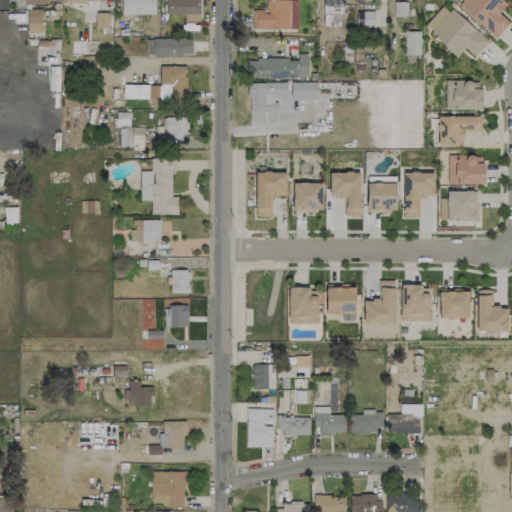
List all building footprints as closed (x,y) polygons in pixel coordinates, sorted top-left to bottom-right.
[(155,14),(154,0),(121,0),(121,14),(155,14)] [(199,13),(198,0),(165,0),(166,14),(199,13)] [(296,28),(296,0),(265,0),(266,9),(251,9),(251,29),(296,28)] [(352,3),(351,0),(323,0),(323,11),(341,12),(341,2),(352,3)] [(498,13),(506,3),(502,0),(463,0),(458,7),(495,38),(509,22),(498,13)] [(488,41),(443,3),(423,27),(457,55),(463,47),(475,56),(488,41)] [(41,9),(26,9),(27,31),(41,31),(41,9)] [(373,27),(374,11),(356,10),(355,26),(373,27)] [(419,31),(404,31),(404,54),(419,54),(419,31)] [(191,38),(146,39),(146,55),(191,55),(191,38)] [(307,53),(296,54),(296,58),(246,59),(246,78),(307,77),(307,53)] [(122,84),(122,99),(185,98),(185,65),(158,65),(159,84),(122,84)] [(444,108),(481,109),(481,88),(472,88),(472,80),(445,79),(444,108)] [(286,95),(285,81),(247,82),(248,112),(275,111),(275,95),(286,95)] [(316,81),(290,82),(290,99),(316,98),(316,81)] [(480,131),(480,115),(436,116),(437,147),(462,147),(461,131),(480,131)] [(186,142),(186,116),(164,117),(164,142),(186,142)] [(118,147),(131,147),(131,127),(118,127),(118,147)] [(447,184),(482,185),(483,156),(448,154),(447,184)] [(177,214),(177,196),(170,196),(171,160),(150,160),(150,171),(139,171),(139,200),(150,200),(150,214),(177,214)] [(285,196),(286,172),(255,171),(254,216),(269,216),(270,196),(285,196)] [(344,215),(359,215),(359,172),(328,172),(329,196),(344,196),(344,215)] [(402,216),(418,216),(418,196),(433,197),(433,172),(403,172),(402,216)] [(321,182),(292,183),(292,212),(322,211),(321,182)] [(396,183),(366,183),(366,210),(395,211),(396,183)] [(439,198),(438,220),(476,220),(477,191),(446,190),(446,198),(439,198)] [(138,219),(138,240),(159,240),(159,220),(138,219)] [(188,292),(189,270),(170,270),(170,292),(188,292)] [(393,323),(393,280),(378,280),(378,299),(362,299),(362,323),(393,323)] [(354,284),(324,285),(324,314),(343,314),(343,320),(355,320),(354,284)] [(399,320),(428,321),(429,293),(420,293),(420,284),(400,284),(399,320)] [(316,323),(317,288),(288,287),(287,323),(316,323)] [(467,318),(468,289),(439,289),(438,317),(467,318)] [(476,331),(506,331),(506,306),(491,306),(491,289),(476,289),(476,331)] [(187,304),(168,305),(168,326),(187,326),(187,304)] [(273,379),(266,379),(266,365),(252,364),(251,388),(267,389),(267,383),(272,383),(273,379)] [(150,386),(139,386),(139,380),(127,381),(128,405),(151,404),(150,386)] [(386,413),(386,431),(420,432),(421,405),(400,404),(400,414),(386,413)] [(344,433),(344,414),(328,414),(328,406),(312,406),(312,427),(318,427),(318,433),(344,433)] [(245,447),(271,447),(272,408),(246,408),(245,447)] [(381,431),(381,410),(360,410),(361,414),(348,414),(348,431),(381,431)] [(309,417),(276,417),(276,429),(282,429),(282,436),(309,436),(309,417)] [(184,420),(163,420),(163,446),(184,446),(184,420)] [(184,472),(151,471),(150,505),(183,506),(184,472)] [(418,511),(419,500),(412,499),(412,494),(386,493),(385,511),(418,511)] [(378,511),(378,494),(349,494),(349,511),(378,511)] [(343,511),(344,496),(313,495),(312,511),(343,511)] [(308,511),(309,503),(282,502),(282,508),(275,508),(275,511),(308,511)]
